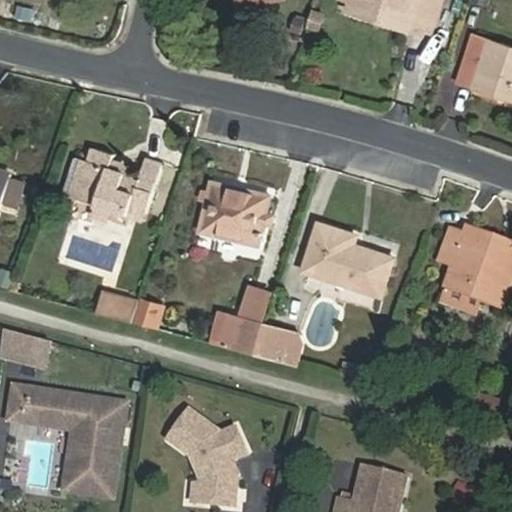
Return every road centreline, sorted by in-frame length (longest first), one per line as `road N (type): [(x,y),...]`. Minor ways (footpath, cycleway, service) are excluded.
road 1 (track): [(511,451),(0,314)]
road 2 (residential): [(132,77),(403,139),(511,179)]
road 3 (residential): [(0,41),(132,77)]
